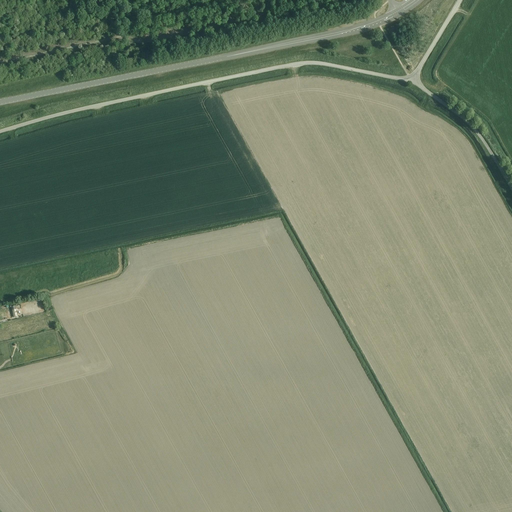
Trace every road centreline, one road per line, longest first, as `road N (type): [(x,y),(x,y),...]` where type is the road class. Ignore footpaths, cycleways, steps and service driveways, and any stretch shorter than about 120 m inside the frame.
road 1 (unclassified): [(0,132),(300,63),(411,79)]
road 2 (tertiary): [(0,101),(341,32),(397,13)]
road 3 (unclassified): [(411,79),(473,129),(511,193)]
